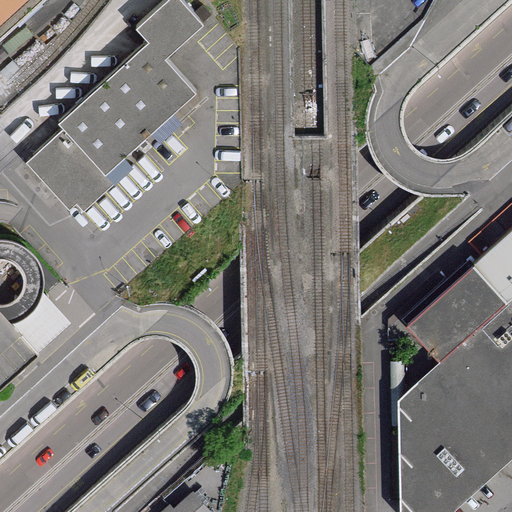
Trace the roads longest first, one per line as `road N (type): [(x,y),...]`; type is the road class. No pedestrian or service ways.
road 1 (secondary): [(511,29),(0,492)]
road 2 (secondary): [(30,511),(511,78)]
